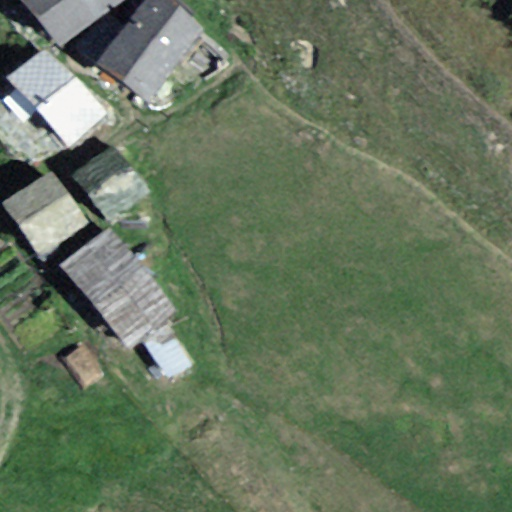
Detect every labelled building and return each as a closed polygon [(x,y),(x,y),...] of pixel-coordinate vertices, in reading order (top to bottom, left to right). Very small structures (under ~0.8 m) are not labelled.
[(138,0),(52,0),(36,16),(77,59),(138,0)] [(211,40),(165,11),(120,83),(166,111),(211,40)] [(108,125),(50,68),(22,96),(80,153),(108,125)] [(115,165),(89,190),(123,225),(149,200),(115,165)] [(92,232),(60,194),(21,226),(53,265),(92,232)] [(124,249),(79,283),(136,359),(181,326),(124,249)]
